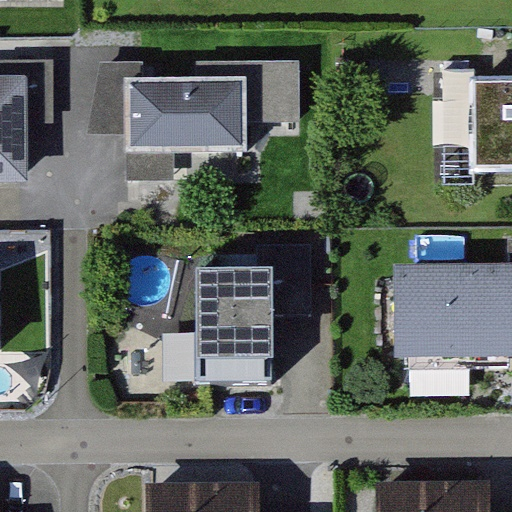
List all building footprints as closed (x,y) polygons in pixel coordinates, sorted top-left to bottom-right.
[(511,82),(482,82),(484,184),(511,183),(511,82)] [(32,84),(0,83),(0,186),(32,186),(32,84)] [(254,84),(133,86),(134,159),(256,157),(254,84)] [(323,318),(322,246),(278,246),(278,278),(280,318),(323,318)] [(511,268),(403,268),(403,358),(511,358),(511,268)] [(278,278),(200,280),(202,385),(280,383),(280,318),(278,278)] [(268,511),(268,489),(157,494),(157,511),(268,511)] [(496,511),(496,491),(384,495),(384,511),(496,511)] [(47,511),(47,499),(0,499),(0,511),(47,511)]
